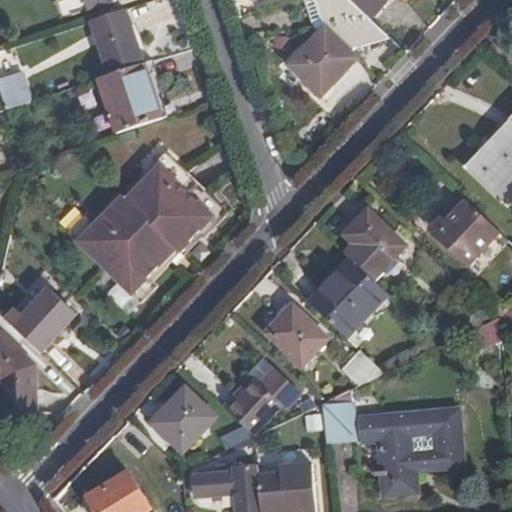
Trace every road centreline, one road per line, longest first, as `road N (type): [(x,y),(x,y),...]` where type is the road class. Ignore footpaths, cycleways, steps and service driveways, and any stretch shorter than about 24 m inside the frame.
road 1 (residential): [(18,502),(283,220)]
road 2 (residential): [(283,220),(491,0)]
road 3 (residential): [(212,0),(283,220)]
